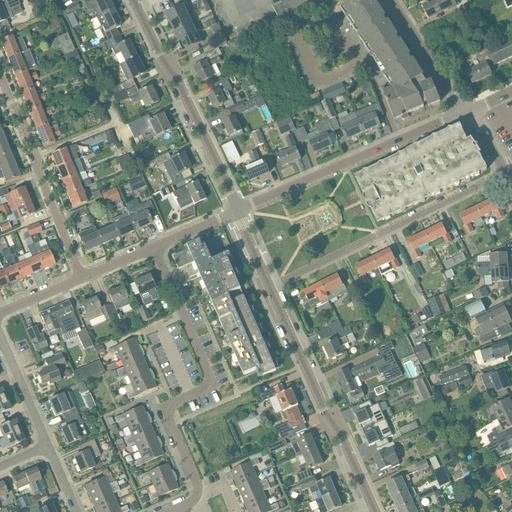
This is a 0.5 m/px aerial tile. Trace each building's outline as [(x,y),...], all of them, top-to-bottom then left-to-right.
[(0,22),(5,20),(9,18),(6,10),(9,9),(17,6),(14,0),(2,0),(4,5),(0,6),(0,22)] [(102,15),(113,10),(108,0),(92,0),(85,3),(88,10),(97,6),(102,15)] [(281,22),(315,5),(312,0),(285,0),(272,7),(281,22)] [(312,0),(315,5),(317,10),(323,8),(342,0),(312,0)] [(342,0),(323,8),(327,18),(343,12),(371,56),(402,35),(401,34),(400,32),(397,34),(389,23),(393,21),(392,20),(389,15),(385,17),(376,2),(379,0),(342,0)] [(448,10),(457,6),(453,0),(435,0),(423,6),(429,18),(441,13),(441,12),(447,9),(448,10)] [(66,7),(69,14),(81,9),(77,2),(70,6),(66,7)] [(166,14),(171,24),(187,15),(183,6),(166,14)] [(119,36),(115,29),(121,26),(113,10),(102,15),(96,18),(101,27),(98,28),(105,43),(119,36)] [(72,13),(66,16),(71,29),(78,26),(72,13)] [(171,24),(175,33),(192,25),(187,15),(171,24)] [(57,18),(46,25),(50,31),(61,23),(57,18)] [(175,33),(179,42),(197,34),(192,24),(192,25),(175,33)] [(197,34),(179,42),(184,51),(203,42),(199,33),(197,34)] [(67,34),(57,38),(60,45),(65,56),(75,51),(67,34)] [(402,35),(371,56),(390,85),(406,96),(413,112),(424,107),(423,104),(427,103),(429,107),(441,102),(432,81),(427,83),(414,62),(417,60),(413,53),(410,55),(401,41),(404,39),(402,35)] [(12,36),(0,41),(8,59),(27,51),(24,44),(21,38),(14,41),(12,36)] [(128,41),(122,43),(119,36),(105,43),(98,46),(102,54),(111,49),(119,65),(136,57),(128,41)] [(241,52),(247,48),(242,37),(235,41),(241,52)] [(495,65),(511,57),(511,37),(487,49),(491,58),(495,65)] [(485,61),(491,58),(487,49),(466,59),(466,60),(467,59),(472,70),(467,73),(472,84),(492,75),(487,63),(486,63),(485,61)] [(220,74),(216,65),(221,62),(215,50),(212,52),(203,56),(205,63),(195,68),(202,83),(220,74)] [(27,51),(8,59),(15,77),(27,72),(36,68),(29,51),(27,51)] [(132,79),(144,73),(136,57),(119,65),(127,81),(117,86),(117,87),(110,90),(113,96),(112,96),(113,97),(135,86),(132,79)] [(22,95),(34,90),(31,82),(38,79),(35,73),(28,76),(27,72),(15,77),(22,95)] [(215,109),(232,100),(229,93),(233,91),(227,78),(216,84),(219,90),(208,95),(215,109)] [(382,89),(395,120),(401,117),(402,120),(404,120),(409,118),(408,114),(413,112),(406,96),(390,85),(384,88),(382,89)] [(158,102),(151,87),(139,93),(135,86),(113,97),(116,104),(130,98),(133,104),(141,100),(146,108),(158,102)] [(90,96),(88,89),(79,92),(82,99),(90,96)] [(29,112),(41,107),(39,103),(46,101),(44,94),(37,97),(34,90),(22,95),(29,112)] [(85,110),(97,105),(95,98),(83,103),(85,110)] [(329,120),(337,117),(329,99),(328,100),(325,101),(322,103),(328,119),(329,119),(329,120)] [(230,119),(223,122),(230,137),(243,131),(236,117),(235,117),(234,114),(247,108),(244,102),(225,111),(230,119)] [(379,104),(355,113),(357,117),(363,133),(380,126),(377,119),(384,116),(379,104)] [(36,130),(48,125),(45,118),(52,115),(50,109),(42,111),(41,107),(29,112),(36,130)] [(363,133),(357,117),(355,113),(354,114),(353,113),(349,115),(349,116),(338,121),(347,140),(363,133)] [(156,137),(162,134),(162,135),(165,134),(164,133),(171,129),(167,120),(165,121),(162,115),(145,123),(143,117),(133,122),(138,132),(151,126),(156,137)] [(290,118),(276,123),(279,130),(286,126),(289,132),(295,130),(290,118)] [(334,132),(329,120),(329,119),(328,119),(315,125),(321,137),(309,142),(314,154),(333,146),(328,134),(334,132)] [(60,135),(58,129),(55,122),(48,125),(36,130),(43,147),(55,143),(53,138),(60,135)] [(467,141),(460,126),(355,177),(363,193),(374,188),(380,202),(370,207),(378,223),(487,170),(479,154),(480,154),(481,155),(481,154),(471,139),(471,140),(470,140),(469,140),(469,141),(467,141)] [(297,131),(302,143),(309,140),(304,127),(297,131)] [(109,146),(117,143),(112,130),(99,134),(101,141),(106,139),(109,146)] [(258,131),(252,133),(258,147),(264,144),(258,131)] [(301,159),(297,150),(296,148),(291,137),(285,139),(290,150),(277,156),(282,167),(301,159)] [(0,143),(0,157),(10,153),(5,141),(0,143)] [(232,142),(222,147),(230,163),(235,161),(230,150),(235,147),(232,142)] [(76,145),(51,155),(57,168),(71,163),(78,160),(75,154),(79,152),(76,145)] [(269,173),(265,164),(264,162),(260,163),(255,152),(250,154),(255,166),(245,170),(250,181),(269,173)] [(15,165),(10,153),(0,157),(0,171),(1,171),(15,165)] [(159,157),(155,159),(159,166),(164,164),(167,170),(168,169),(174,166),(178,175),(180,174),(183,180),(192,176),(189,170),(191,169),(183,154),(171,159),(168,153),(159,157)] [(133,168),(131,162),(119,166),(122,173),(133,168)] [(62,182),(76,176),(71,163),(57,168),(62,182)] [(20,177),(15,165),(1,171),(0,171),(0,179),(4,178),(6,183),(20,177)] [(136,178),(143,176),(138,166),(133,168),(136,178)] [(68,195),(81,189),(91,185),(88,178),(86,179),(84,173),(76,176),(62,182),(68,195)] [(131,192),(145,186),(141,177),(128,183),(131,192)] [(172,186),(159,192),(163,198),(172,194),(178,206),(191,199),(194,205),(206,200),(197,181),(175,192),(172,186)] [(10,209),(29,201),(24,188),(10,194),(9,194),(6,189),(0,191),(0,197),(5,196),(10,209)] [(104,200),(108,198),(111,203),(120,200),(115,188),(101,194),(104,200)] [(73,208),(82,205),(87,203),(81,189),(68,195),(73,208)] [(499,219),(500,218),(504,216),(500,208),(499,209),(494,199),(478,207),(483,218),(496,212),(499,219)] [(16,222),(25,218),(35,214),(29,201),(10,209),(16,222)] [(152,223),(147,212),(144,205),(137,208),(139,215),(130,219),(135,231),(152,223)] [(74,211),(78,219),(88,214),(85,207),(74,211)] [(470,224),(483,218),(478,207),(460,215),(465,225),(464,226),(468,234),(474,232),(470,224)] [(7,210),(0,212),(0,218),(9,214),(7,210)] [(135,231),(130,219),(127,213),(111,220),(114,226),(118,238),(135,231)] [(42,232),(39,224),(27,229),(30,237),(42,232)] [(452,242),(448,234),(447,234),(442,224),(425,233),(430,244),(443,237),(447,245),(452,242)] [(102,245),(118,238),(114,226),(97,233),(102,245)] [(102,245),(97,233),(95,227),(78,234),(85,252),(102,245)] [(418,250),(430,244),(425,233),(408,241),(413,251),(412,251),(416,260),(422,257),(418,250)] [(276,371),(236,278),(229,260),(232,259),(230,253),(213,260),(212,258),(219,255),(212,239),(202,243),(201,241),(188,246),(189,249),(173,256),(179,269),(197,261),(201,271),(199,272),(244,375),(257,370),(257,369),(260,367),(264,376),(276,371)] [(35,251),(38,257),(43,270),(55,265),(47,245),(40,248),(38,243),(33,245),(33,246),(35,251)] [(26,262),(20,264),(13,247),(8,249),(12,259),(14,264),(15,267),(15,266),(21,280),(32,275),(26,262)] [(9,285),(21,280),(15,266),(15,267),(14,264),(12,259),(8,249),(2,252),(8,265),(2,267),(4,271),(9,285)] [(400,267),(396,259),(395,260),(390,250),(373,258),(378,269),(382,276),(395,270),(400,267)] [(32,275),(43,270),(38,257),(35,251),(31,252),(29,253),(32,259),(26,262),(32,275)] [(491,255),(490,255),(490,252),(478,257),(479,263),(479,268),(508,266),(507,253),(491,255)] [(463,254),(451,259),(454,266),(466,260),(463,254)] [(366,275),(378,269),(373,258),(356,266),(361,276),(359,277),(363,285),(369,282),(366,275)] [(417,278),(424,275),(418,264),(411,267),(417,278)] [(508,266),(479,268),(480,277),(492,276),(492,283),(509,282),(508,266)] [(452,270),(445,273),(447,277),(448,279),(455,276),(452,270)] [(4,271),(0,272),(0,288),(9,285),(4,271)] [(330,301),(348,292),(344,284),(343,285),(338,275),(321,283),(326,294),(330,301)] [(135,282),(134,282),(142,301),(150,297),(152,302),(159,299),(149,276),(141,279),(140,277),(134,280),(135,282)] [(322,305),(330,301),(326,294),(321,283),(304,292),(308,302),(307,302),(311,310),(317,307),(316,306),(321,303),(322,305)] [(133,302),(132,300),(128,290),(125,292),(123,287),(108,293),(113,304),(117,311),(122,309),(122,308),(130,305),(129,304),(133,302)] [(485,288),(474,293),(477,301),(488,296),(485,288)] [(357,294),(349,298),(355,309),(363,305),(357,294)] [(436,298),(428,302),(435,318),(446,313),(443,306),(439,297),(436,298)] [(96,298),(81,305),(89,322),(103,316),(106,321),(106,322),(112,319),(111,315),(107,306),(100,308),(96,298)] [(80,328),(72,311),(68,301),(54,308),(59,318),(56,319),(59,326),(60,329),(60,333),(62,333),(63,336),(80,328)] [(484,307),(481,301),(466,308),(469,314),(468,314),(471,321),(475,319),(479,327),(488,323),(484,314),(486,313),(483,307),(484,307)] [(150,319),(145,305),(137,308),(143,322),(150,319)] [(501,336),(506,333),(511,330),(508,324),(511,322),(503,305),(486,313),(484,314),(488,323),(479,327),(483,336),(479,337),(483,344),(501,336)] [(427,307),(422,310),(427,320),(432,318),(431,316),(432,316),(427,307)] [(50,338),(60,333),(60,329),(59,326),(56,319),(59,318),(54,308),(40,314),(50,338)] [(349,327),(343,330),(340,323),(329,328),(332,335),(338,332),(343,330),(350,327),(349,327)] [(36,326),(27,330),(32,342),(36,352),(47,347),(43,338),(44,337),(43,334),(40,335),(36,326)] [(349,344),(346,337),(353,334),(350,327),(343,330),(338,332),(342,339),(337,341),(336,340),(324,345),(331,360),(343,354),(340,348),(349,344)] [(85,329),(76,333),(78,337),(83,349),(92,346),(90,340),(85,329)] [(143,350),(142,350),(141,348),(139,349),(134,339),(108,351),(110,356),(117,352),(120,360),(143,350)] [(392,352),(395,351),(391,341),(377,347),(381,357),(392,352)] [(480,351),(474,353),(478,364),(480,365),(484,364),(484,363),(496,359),(496,360),(504,358),(503,356),(510,354),(508,348),(510,348),(508,343),(507,343),(506,341),(492,346),(493,349),(481,353),(480,351)] [(416,354),(427,349),(424,344),(414,349),(416,354)] [(102,345),(96,348),(99,354),(105,352),(102,345)] [(420,363),(431,358),(427,349),(416,354),(420,363)] [(118,375),(145,364),(141,354),(143,353),(144,353),(143,350),(120,360),(124,368),(116,371),(118,375)] [(402,376),(394,358),(392,352),(381,357),(364,365),(370,379),(383,373),(387,382),(402,376)] [(49,385),(59,381),(61,380),(55,368),(66,364),(62,355),(45,362),(48,367),(44,369),(45,372),(37,375),(42,385),(48,383),(49,385)] [(99,362),(75,372),(79,382),(104,372),(99,362)] [(131,384),(153,374),(152,372),(151,372),(149,373),(145,364),(118,375),(120,380),(128,377),(131,384)] [(340,382),(337,383),(340,391),(344,389),(347,396),(347,395),(350,403),(365,397),(361,388),(357,389),(352,379),(359,376),(361,383),(370,379),(364,365),(349,371),(348,369),(337,374),(340,382)] [(466,366),(448,373),(452,382),(469,375),(466,366)] [(495,388),(499,398),(508,394),(507,389),(510,388),(504,372),(491,377),(489,373),(485,375),(484,374),(483,375),(484,376),(481,377),(487,391),(495,388)] [(154,377),(153,375),(153,374),(131,384),(134,392),(127,395),(129,400),(156,388),(151,378),(154,377),(154,378),(154,377)] [(473,383),(470,376),(458,381),(461,388),(473,383)] [(422,380),(416,382),(418,388),(425,385),(422,380)] [(77,384),(81,393),(87,391),(83,382),(77,384)] [(306,429),(304,424),(306,424),(303,417),(301,417),(296,406),(298,406),(292,390),(285,393),(282,385),(261,394),(255,396),(258,404),(277,396),(284,412),(289,423),(277,428),(282,441),(285,440),(285,439),(295,434),(306,429)] [(0,402),(8,398),(5,391),(3,392),(2,389),(0,389),(0,402)] [(78,414),(75,408),(68,392),(49,401),(56,417),(64,413),(66,420),(78,414)] [(0,420),(1,420),(0,418),(0,414),(11,410),(10,407),(12,406),(8,398),(0,402),(0,420)] [(499,420),(511,413),(511,406),(509,400),(495,407),(492,401),(480,407),(486,418),(490,416),(493,422),(496,421),(498,420),(499,420)] [(361,412),(355,414),(362,430),(386,420),(382,412),(379,414),(375,405),(372,406),(370,401),(358,406),(361,412)] [(150,418),(149,415),(148,415),(146,416),(142,407),(115,418),(117,423),(125,420),(128,427),(150,418)] [(493,433),(487,437),(491,445),(497,441),(509,436),(506,430),(511,427),(511,413),(499,420),(502,426),(496,429),(496,428),(492,430),(493,433)] [(87,436),(82,424),(78,414),(66,420),(65,420),(68,427),(62,430),(68,445),(85,438),(84,437),(87,436)] [(126,443),(153,431),(148,422),(151,421),(150,418),(128,427),(131,435),(124,438),(126,443)] [(0,430),(3,438),(22,430),(19,423),(17,423),(16,421),(3,426),(1,420),(0,420),(0,430)] [(386,420),(362,430),(370,446),(375,444),(377,449),(389,444),(387,439),(390,437),(386,429),(389,427),(386,420)] [(416,422),(409,425),(412,431),(419,428),(416,422)] [(222,428),(220,423),(196,433),(202,448),(204,447),(206,451),(221,444),(230,465),(241,460),(227,427),(222,428)] [(3,438),(8,448),(24,441),(23,438),(25,438),(22,430),(3,438)] [(138,452),(161,442),(159,439),(159,440),(157,441),(153,431),(126,443),(128,447),(135,444),(138,452)] [(297,441),(291,443),(294,449),(297,458),(303,455),(317,449),(311,434),(302,438),(297,440),(297,441)] [(511,440),(511,441),(509,436),(497,441),(503,452),(511,447),(511,440)] [(81,473),(90,469),(95,467),(91,460),(100,456),(94,440),(79,447),(82,446),(85,453),(74,458),(81,473)] [(275,444),(278,451),(288,446),(285,440),(282,441),(275,444)] [(162,445),(161,442),(138,452),(142,459),(134,463),(136,467),(163,456),(159,446),(161,445),(162,445)] [(400,465),(393,450),(396,449),(393,443),(379,449),(382,454),(374,457),(380,471),(391,466),(392,468),(400,465)] [(313,477),(309,470),(323,464),(317,449),(303,455),(307,464),(299,467),(301,472),(296,475),(300,483),(313,477)] [(265,450),(258,453),(260,458),(268,455),(265,450)] [(256,475),(252,467),(260,464),(258,459),(231,471),(235,481),(233,482),(234,485),(256,475)] [(426,460),(415,465),(418,473),(429,468),(429,467),(427,462),(426,460)] [(438,462),(432,465),(435,471),(441,468),(438,462)] [(507,480),(511,476),(511,463),(501,469),(507,480)] [(153,485),(175,476),(174,473),(173,473),(174,473),(171,474),(167,464),(140,476),(142,481),(150,478),(153,485)] [(36,469),(24,474),(29,486),(33,496),(36,503),(47,498),(45,492),(46,491),(36,469)] [(445,469),(434,473),(438,483),(449,478),(445,469)] [(464,477),(461,469),(450,474),(453,482),(464,477)] [(17,491),(29,486),(24,474),(12,479),(17,491)] [(256,475),(234,485),(235,488),(236,487),(238,486),(242,496),(269,484),(267,479),(259,483),(256,475)] [(157,493),(149,496),(151,501),(178,489),(174,479),(176,479),(176,478),(175,476),(153,485),(157,493)] [(330,479),(318,484),(315,476),(313,477),(300,483),(299,483),(302,491),(310,488),(312,494),(320,491),(323,498),(336,493),(330,479)] [(407,491),(407,490),(404,483),(411,480),(409,476),(402,479),(402,478),(386,484),(390,491),(393,497),(392,497),(392,498),(393,497),(407,491)] [(118,486),(116,482),(108,485),(105,477),(83,487),(84,490),(85,490),(87,489),(91,498),(118,486)] [(271,488),(269,484),(242,496),(246,505),(244,506),(243,506),(244,509),(266,499),(263,492),(271,488)] [(93,511),(116,502),(112,494),(120,491),(118,486),(91,498),(95,508),(93,509),(93,508),(92,509),(93,511)] [(407,491),(393,497),(396,503),(395,503),(398,510),(399,510),(420,500),(432,495),(435,494),(432,489),(417,495),(413,487),(407,490),(407,491)] [(320,511),(328,511),(329,511),(328,511),(329,511),(342,507),(336,493),(323,498),(316,501),(320,511)] [(36,503),(33,496),(28,498),(31,505),(36,503)] [(270,507),(266,499),(244,509),(246,511),(248,510),(248,511),(271,511),(279,508),(277,504),(270,507)] [(448,504),(451,511),(463,507),(459,499),(448,504)] [(425,511),(424,509),(423,509),(420,500),(399,510),(399,511),(425,511)] [(119,509),(116,502),(93,511),(126,511),(129,511),(126,506),(119,509)]
